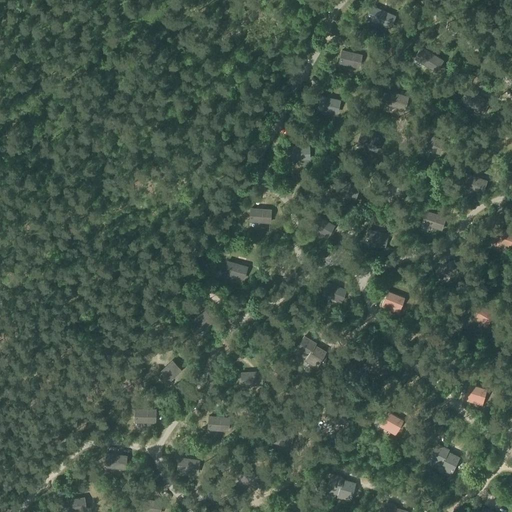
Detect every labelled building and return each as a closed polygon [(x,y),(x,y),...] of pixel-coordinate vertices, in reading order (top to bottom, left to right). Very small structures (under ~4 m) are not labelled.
[(367,18),(390,28),(395,16),(372,6),(367,18)] [(416,58),(437,71),(444,61),(423,48),(416,58)] [(339,63),(359,68),(362,55),(342,51),(339,63)] [(462,99),(482,113),(490,103),(469,89),(462,99)] [(385,104),(405,109),(408,97),(389,92),(385,104)] [(318,109),(337,113),(340,101),(321,96),(318,109)] [(358,146),(377,152),(381,139),(361,133),(358,146)] [(422,146),(441,153),(446,142),(427,134),(422,146)] [(289,147),(289,159),(309,159),(309,146),(289,147)] [(462,185),(483,192),(487,181),(467,173),(462,185)] [(336,192),(355,198),(359,186),(340,180),(336,192)] [(250,221),(270,223),(271,210),(251,208),(250,221)] [(423,223),(442,230),(446,217),(427,211),(423,223)] [(310,227),(328,237),(334,226),(317,216),(310,227)] [(492,244),(510,250),(511,244),(511,232),(498,228),(492,244)] [(365,242),(385,247),(388,235),(368,230),(365,242)] [(224,273),(244,279),(247,267),(228,261),(224,273)] [(436,267),(440,279),(459,273),(455,261),(436,267)] [(323,295),(341,302),(346,290),(327,283),(323,295)] [(381,307),(399,314),(405,297),(387,291),(381,307)] [(471,318),(487,328),(496,313),(479,304),(471,318)] [(189,323),(197,333),(213,321),(205,311),(189,323)] [(304,336),(295,351),(297,352),(302,355),(303,353),(308,356),(314,345),(315,343),(304,336)] [(308,356),(306,358),(311,360),(310,363),(314,365),(316,366),(325,352),(314,345),(308,356)] [(158,374),(166,384),(181,370),(172,361),(158,374)] [(241,372),(242,385),(262,385),(261,372),(241,372)] [(465,400),(483,406),(488,389),(470,384),(465,400)] [(135,422),(155,422),(155,409),(136,409),(135,422)] [(325,422),(345,424),(346,411),(326,409),(325,422)] [(379,426),(396,435),(404,420),(388,411),(379,426)] [(208,429),(228,431),(229,418),(209,416),(208,429)] [(270,442),(289,447),(293,434),(273,429),(270,442)] [(437,444),(429,460),(431,461),(436,463),(437,461),(442,463),(447,452),(448,450),(437,444)] [(442,465),(446,467),(445,470),(452,473),(460,457),(448,452),(442,465)] [(105,466),(125,469),(126,456),(107,454),(105,466)] [(177,470),(197,473),(199,460),(179,457),(177,470)] [(238,479),(256,488),(262,477),(244,467),(238,479)] [(330,474),(326,491),(328,492),(333,493),(334,491),(339,492),(342,480),(343,478),(330,474)] [(339,492),(338,495),(343,496),(343,498),(347,500),(350,500),(355,484),(342,480),(339,492)] [(64,500),(66,511),(72,511),(86,510),(84,497),(64,500)] [(140,511),(145,511),(159,511),(161,502),(142,498),(140,511)] [(382,503),(379,511),(393,511),(394,508),(395,506),(382,503)]
